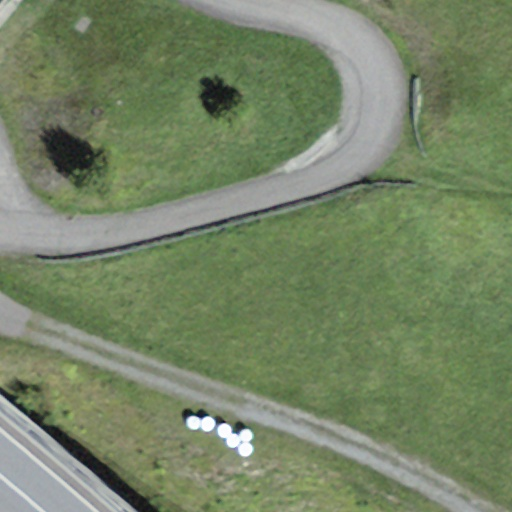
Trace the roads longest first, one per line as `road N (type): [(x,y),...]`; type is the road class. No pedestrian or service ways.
road 1 (track): [(220,0),(311,16),(367,48),(383,89),(376,134),(359,156),(303,183),(107,233),(0,230)]
road 2 (track): [(0,314),(380,453),(483,511)]
road 3 (track): [(336,171),(511,186)]
